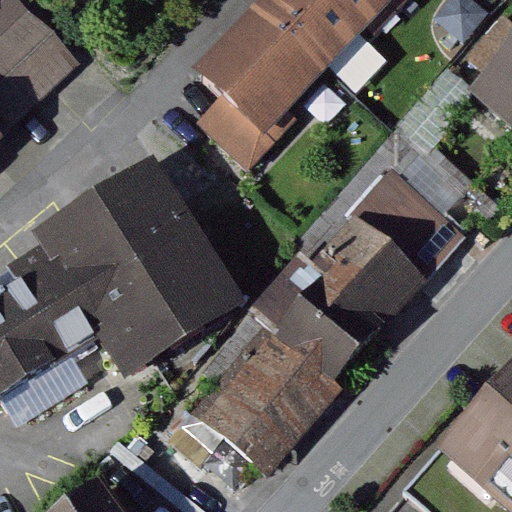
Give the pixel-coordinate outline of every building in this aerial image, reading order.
[(288,0),(190,104),(259,168),(407,10),(396,0),(288,0)] [(0,164),(87,87),(16,8),(0,21),(0,164)] [(511,73),(477,115),(511,144),(511,73)] [(173,429),(255,500),(472,251),(390,181),(173,429)] [(131,400),(246,329),(157,186),(42,257),(54,276),(0,309),(0,427),(107,361),(131,400)] [(428,511),(511,511),(511,376),(407,493),(428,511)]
